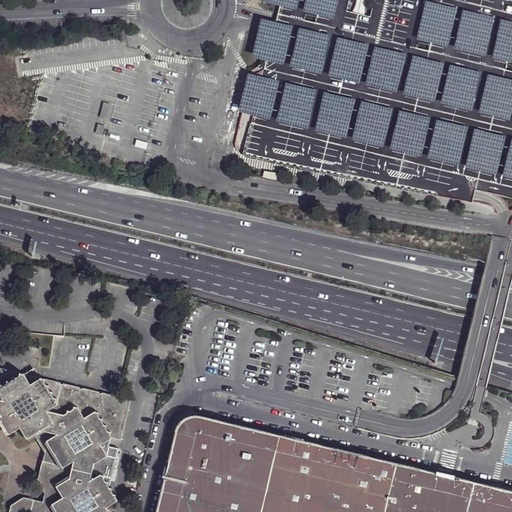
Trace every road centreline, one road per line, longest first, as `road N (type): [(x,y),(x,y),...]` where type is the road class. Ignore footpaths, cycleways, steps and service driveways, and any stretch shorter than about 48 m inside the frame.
road 1 (motorway): [(511,307),(0,183)]
road 2 (motorway): [(511,274),(0,181)]
road 3 (motorway): [(0,218),(397,318)]
road 4 (motorway): [(397,318),(511,374)]
